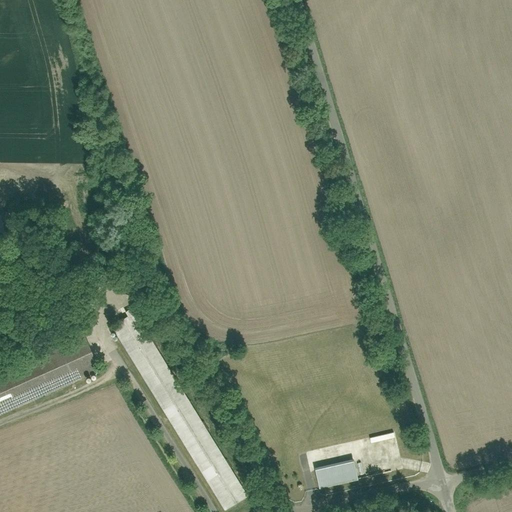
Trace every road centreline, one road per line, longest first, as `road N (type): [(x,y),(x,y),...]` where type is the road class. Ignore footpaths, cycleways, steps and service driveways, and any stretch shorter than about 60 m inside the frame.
road 1 (residential): [(295,0),(440,480)]
road 2 (unclassified): [(440,480),(295,511)]
